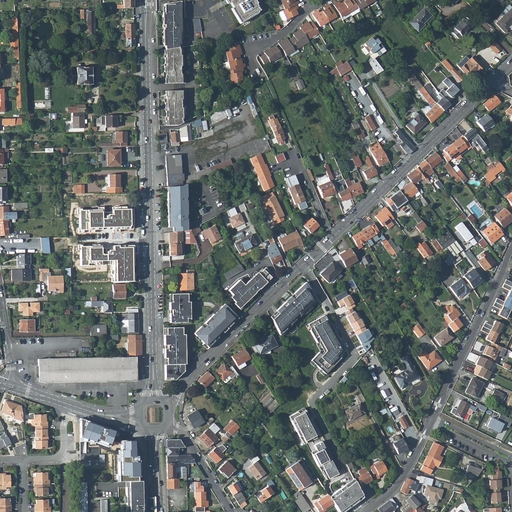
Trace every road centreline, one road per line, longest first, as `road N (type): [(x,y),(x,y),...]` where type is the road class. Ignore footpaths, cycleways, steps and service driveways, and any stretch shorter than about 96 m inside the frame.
road 1 (secondary): [(145,0),(154,400)]
road 2 (residential): [(303,264),(352,349),(312,400),(366,511)]
road 3 (tertiary): [(495,78),(331,237)]
road 4 (tertiary): [(303,264),(169,400)]
road 5 (residential): [(511,247),(431,414)]
